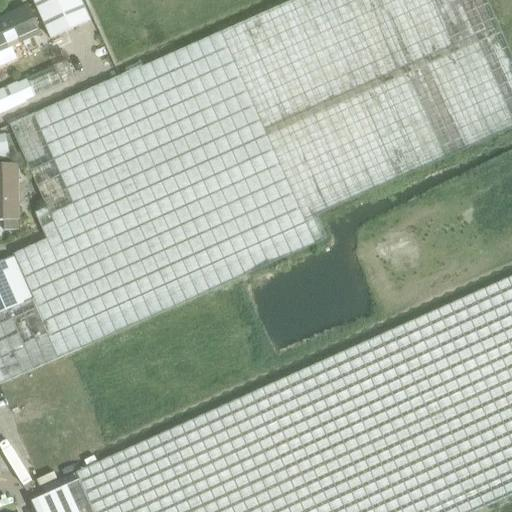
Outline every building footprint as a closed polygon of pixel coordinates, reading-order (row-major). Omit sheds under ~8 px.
[(316,218),(511,130),(511,60),(485,0),(297,0),(9,128),(46,210),(35,215),(46,241),(12,256),(13,258),(33,302),(0,316),(0,385),(327,242),(316,218)] [(90,22),(79,0),(32,0),(51,39),(90,22)] [(10,49),(15,46),(40,35),(27,8),(0,20),(0,66),(15,60),(10,49)] [(0,114),(62,86),(54,68),(0,92),(0,114)] [(0,160),(10,159),(5,137),(0,137),(0,160)] [(18,231),(17,167),(0,166),(0,222),(2,222),(2,231),(18,231)] [(0,316),(33,302),(13,258),(0,263),(0,316)] [(511,278),(75,475),(91,511),(478,511),(511,497),(511,278)] [(91,511),(75,475),(42,489),(46,497),(43,498),(31,503),(34,511),(91,511)]
